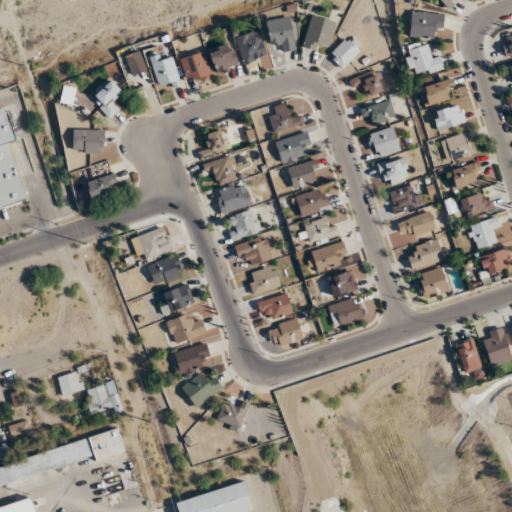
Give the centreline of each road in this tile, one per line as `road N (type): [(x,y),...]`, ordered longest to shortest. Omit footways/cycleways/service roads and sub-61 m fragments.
road 1 (residential): [(403,332),(327,98),(313,83),(282,83),(163,124),(156,160),(183,197)]
road 2 (residential): [(511,294),(287,369),(262,368),(244,351),(183,197)]
road 3 (residential): [(183,197),(0,255)]
road 4 (residential): [(511,167),(473,46),(483,20),(511,8)]
